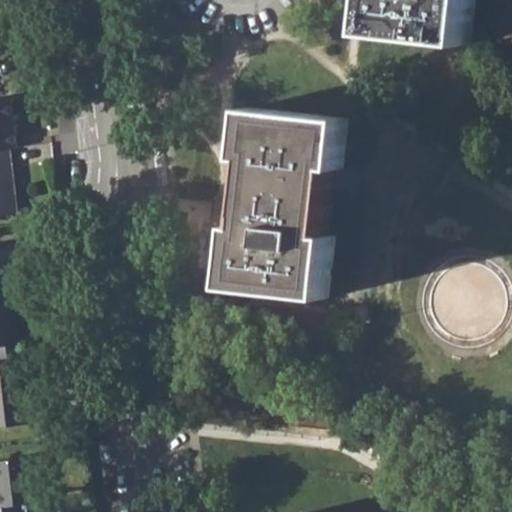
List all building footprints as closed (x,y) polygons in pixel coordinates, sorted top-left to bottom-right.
[(376,0),(373,31),(469,43),(474,0),(376,0)] [(0,107),(0,158),(9,157),(18,156),(10,106),(0,107)] [(230,286),(327,297),(334,236),(327,235),(335,167),(342,167),(348,119),(251,108),(245,156),(253,157),(245,226),(237,224),(230,286)] [(0,222),(18,221),(9,157),(0,158),(0,222)] [(21,299),(18,278),(8,271),(1,271),(5,302),(13,300),(21,299)] [(0,352),(2,352),(3,365),(18,364),(16,350),(19,350),(13,300),(5,302),(0,302),(0,352)] [(0,431),(36,427),(28,363),(18,364),(3,365),(0,365),(0,431)] [(0,463),(0,510),(40,505),(42,505),(35,459),(0,463)]
